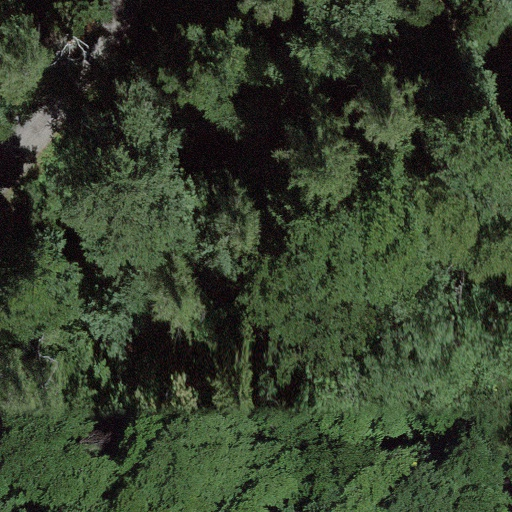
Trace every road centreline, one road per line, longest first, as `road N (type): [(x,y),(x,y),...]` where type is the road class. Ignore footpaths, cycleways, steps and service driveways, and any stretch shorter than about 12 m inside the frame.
road 1 (residential): [(0,371),(511,60)]
road 2 (unclassified): [(119,0),(0,173)]
